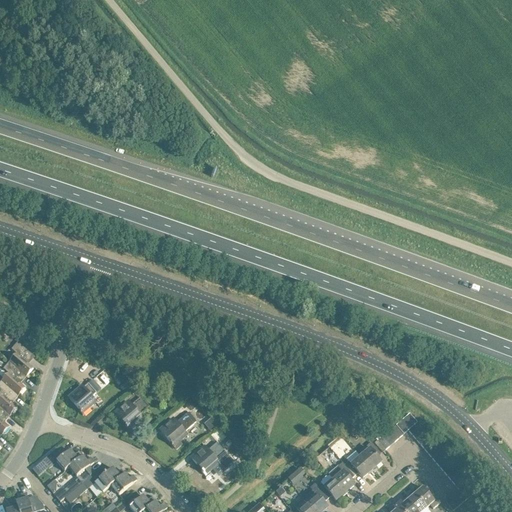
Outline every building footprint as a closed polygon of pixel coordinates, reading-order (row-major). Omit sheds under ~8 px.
[(24,334),(19,339),(33,354),(39,348),(24,334)] [(35,358),(27,351),(18,343),(11,350),(16,354),(9,362),(25,377),(26,378),(33,369),(27,364),(33,357),(34,358),(35,358)] [(18,397),(25,389),(19,384),(25,377),(9,362),(3,369),(8,374),(1,382),(17,396),(18,397)] [(10,416),(17,408),(11,403),(17,396),(1,382),(0,383),(0,392),(0,393),(0,407),(9,416),(10,416)] [(96,394),(88,385),(83,389),(83,388),(69,399),(80,411),(79,412),(83,416),(84,415),(83,414),(90,408),(96,403),(92,398),(96,394)] [(149,408),(141,398),(132,406),(129,403),(115,415),(126,427),(125,427),(130,433),(131,432),(130,431),(135,427),(134,425),(142,418),(140,416),(149,408)] [(190,413),(199,406),(193,399),(185,406),(190,413)] [(2,436),(9,428),(3,423),(9,416),(0,407),(0,434),(1,435),(2,436)] [(196,421),(189,414),(186,416),(177,423),(174,420),(160,432),(171,444),(170,445),(174,449),(174,448),(176,450),(181,445),(179,443),(187,435),(185,433),(194,425),(193,424),(196,421)] [(404,435),(408,432),(417,424),(409,415),(396,426),(404,435)] [(218,425),(224,435),(233,429),(227,420),(218,425)] [(412,436),(421,428),(417,424),(408,432),(412,436)] [(399,439),(404,435),(396,426),(391,430),(399,439)] [(416,441),(425,433),(421,428),(412,436),(416,441)] [(394,443),(399,439),(391,430),(387,434),(394,443)] [(420,445),(429,437),(425,433),(416,441),(420,445)] [(390,447),(394,443),(387,434),(382,438),(390,447)] [(423,450),(433,442),(429,437),(420,445),(423,450)] [(385,451),(390,447),(382,438),(377,442),(385,451)] [(427,454),(437,447),(433,442),(423,450),(427,454)] [(382,464),(377,458),(381,455),(371,443),(367,446),(370,449),(360,457),(372,471),(381,464),(382,464)] [(225,453),(217,444),(208,451),(206,448),(192,460),(202,472),(202,473),(205,477),(207,476),(206,475),(218,464),(220,467),(230,458),(225,453)] [(431,459),(440,451),(437,447),(427,454),(431,459)] [(74,456),(70,451),(60,459),(54,452),(42,462),(49,470),(56,463),(64,473),(69,469),(82,458),(78,453),(74,456)] [(435,463),(444,456),(440,451),(431,459),(435,463)] [(439,468),(448,460),(444,456),(435,463),(439,468)] [(372,471),(360,457),(351,464),(349,462),(344,466),(354,477),(358,474),(363,480),(363,479),(372,471),(372,472),(372,471)] [(90,467),(94,463),(90,459),(86,462),(82,458),(69,469),(78,480),(82,485),(83,484),(95,473),(90,467)] [(439,468),(443,473),(452,465),(448,460),(439,468)] [(443,473),(447,478),(456,470),(452,465),(443,473)] [(355,486),(350,481),(354,477),(344,466),(340,469),(342,472),(333,480),(345,494),(346,494),(345,494),(354,486),(354,487),(355,486)] [(117,474),(113,469),(99,481),(95,484),(103,494),(107,490),(107,491),(111,487),(125,475),(121,471),(117,474)] [(447,478),(451,482),(460,474),(456,470),(447,478)] [(455,486),(464,479),(460,474),(451,482),(455,486)] [(129,480),(125,475),(111,487),(119,496),(129,488),(137,481),(133,477),(129,480)] [(333,480),(332,481),(329,476),(328,477),(326,477),(322,480),(322,482),(320,483),(322,485),(318,488),(317,489),(327,500),(331,497),(336,502),(345,494),(345,495),(345,494),(333,480)] [(459,491),(468,483),(464,479),(455,486),(459,491)] [(71,494),(82,485),(78,480),(56,498),(60,503),(65,499),(71,494)] [(462,504),(476,492),(468,483),(459,491),(454,495),(462,504)] [(71,494),(65,499),(70,505),(88,490),(83,484),(82,485),(71,494)] [(328,509),(323,504),(327,500),(317,489),(318,488),(314,485),(310,488),(312,492),(303,499),(314,511),(323,511),(327,509),(328,510),(328,509)] [(440,504),(427,488),(424,491),(422,489),(418,492),(416,489),(412,492),(426,509),(430,506),(433,510),(440,504)] [(415,511),(422,511),(426,509),(412,492),(408,495),(411,498),(407,502),(415,511)] [(28,499),(26,494),(21,496),(22,501),(16,503),(19,511),(39,511),(44,511),(42,506),(36,499),(34,500),(34,498),(28,499)] [(462,504),(454,495),(450,499),(458,508),(462,504)] [(147,502),(143,497),(130,508),(132,511),(144,511),(155,503),(151,499),(147,502)] [(314,511),(303,499),(294,507),(295,508),(291,511),(314,511)] [(450,499),(445,502),(453,511),(458,508),(450,499)] [(415,511),(407,502),(403,505),(400,502),(397,505),(402,511),(415,511)] [(19,511),(16,503),(10,504),(12,510),(6,511),(5,511),(19,511)] [(159,508),(155,503),(144,511),(163,511),(167,509),(163,504),(159,508)]
